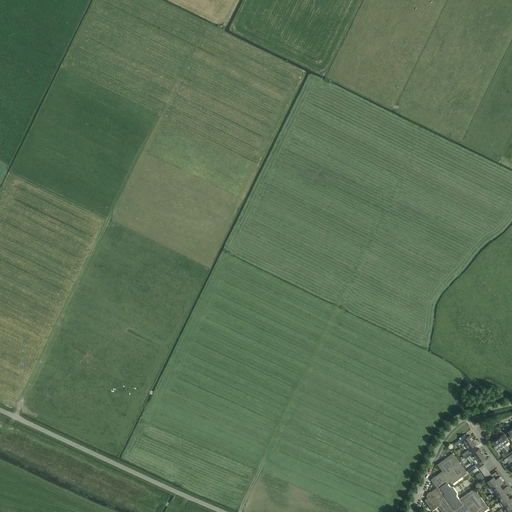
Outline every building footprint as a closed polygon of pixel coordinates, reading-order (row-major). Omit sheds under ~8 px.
[(497,439),(504,447),(506,445),(505,444),(509,442),(503,434),(497,439)] [(462,441),(462,442),(460,443),(463,447),(466,445),(473,440),(470,435),(462,441)] [(504,447),(497,439),(492,443),(497,450),(500,448),(501,449),(504,447)] [(477,444),(473,440),(466,445),(469,450),(477,444)] [(480,449),(471,455),(470,456),(467,458),(470,462),(475,459),(483,453),(480,449)] [(486,458),(483,453),(475,459),(479,463),(486,458)] [(428,494),(429,494),(431,496),(426,500),(428,502),(426,503),(431,509),(432,508),(434,510),(439,506),(440,507),(439,508),(441,511),(451,511),(452,511),(483,511),(486,510),(485,508),(487,507),(475,490),(473,491),(472,490),(465,495),(466,496),(463,499),(462,497),(459,500),(457,497),(456,496),(457,493),(453,488),(450,487),(449,486),(448,484),(450,482),(452,484),(455,482),(454,480),(456,479),(457,481),(460,478),(459,477),(461,476),(462,477),(465,474),(464,473),(466,472),(454,455),(452,456),(451,455),(447,457),(448,459),(447,460),(446,458),(439,463),(440,465),(438,466),(444,473),(442,474),(442,473),(440,475),(439,474),(433,478),(434,480),(432,481),(437,488),(436,488),(428,494)] [(480,472),(476,475),(480,481),(484,478),(480,472)] [(486,479),(486,478),(485,479),(487,482),(490,487),(500,480),(499,478),(496,480),(494,477),(493,478),(491,475),(486,479)] [(502,482),(500,480),(490,487),(494,492),(501,487),(499,484),(502,482)] [(501,487),(494,492),(498,497),(508,489),(506,487),(503,490),(501,487)] [(508,489),(498,497),(501,502),(508,497),(506,494),(509,492),(508,489)] [(501,502),(502,502),(500,503),(503,507),(504,506),(505,506),(511,501),(511,497),(510,499),(508,497),(501,502)]
